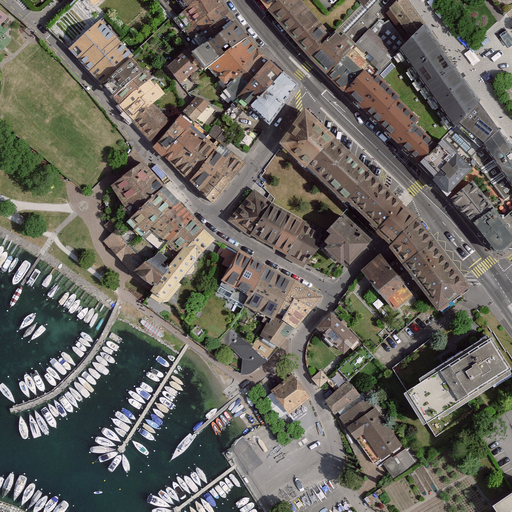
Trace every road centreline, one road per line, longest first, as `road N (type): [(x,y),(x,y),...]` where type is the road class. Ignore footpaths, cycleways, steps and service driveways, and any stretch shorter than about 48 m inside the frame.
road 1 (residential): [(210,218),(8,0)]
road 2 (residential): [(340,472),(293,346),(333,295)]
road 3 (residential): [(210,218),(314,86)]
road 4 (primary): [(314,86),(426,203)]
road 5 (residential): [(333,295),(210,218)]
road 6 (residential): [(333,295),(426,203)]
